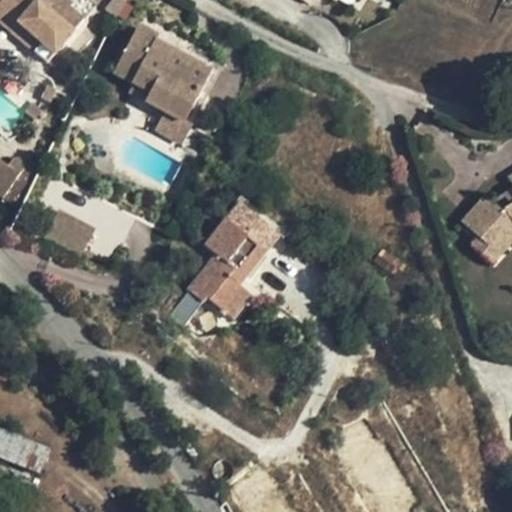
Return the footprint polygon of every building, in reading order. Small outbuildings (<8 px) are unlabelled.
[(0,0),(0,23),(11,33),(32,51),(35,46),(24,36),(26,31),(17,22),(25,13),(9,0),(0,0)] [(70,5),(63,0),(9,0),(25,13),(17,22),(26,31),(24,36),(35,46),(32,51),(45,62),(82,20),(69,9),(70,5)] [(87,0),(63,0),(70,5),(69,9),(82,20),(94,6),(87,0)] [(172,105),(191,116),(214,72),(164,46),(166,41),(140,30),(116,75),(154,95),(149,104),(166,114),(172,105)] [(31,103),(24,110),(32,118),(40,109),(32,102),(31,103)] [(187,125),(191,116),(172,105),(166,114),(187,125)] [(0,194),(13,200),(27,168),(0,156),(0,194)] [(511,187),(504,193),(510,202),(504,207),(487,194),(466,217),(462,220),(479,235),(473,244),(492,261),(511,238),(511,187)] [(189,290),(202,302),(206,297),(230,316),(250,294),(239,284),(264,251),(279,232),(242,202),(227,221),(206,247),(215,256),(189,290)] [(182,325),(202,302),(189,290),(170,315),(182,325)] [(0,455),(40,472),(50,447),(0,427),(0,455)]
